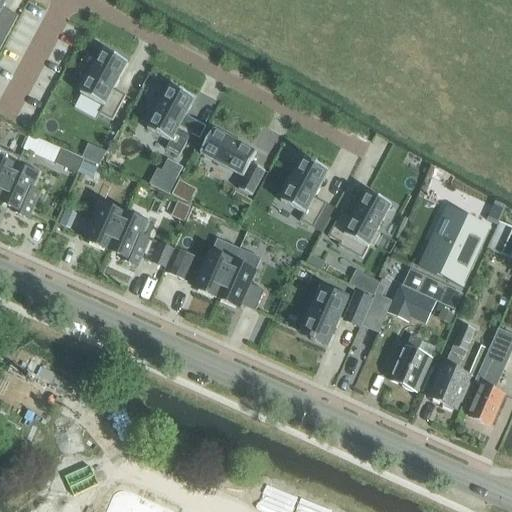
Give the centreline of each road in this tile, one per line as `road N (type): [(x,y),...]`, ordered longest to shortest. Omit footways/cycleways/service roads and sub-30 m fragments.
road 1 (tertiary): [(511,499),(0,273)]
road 2 (residential): [(73,0),(362,153)]
road 3 (unknown): [(117,301),(167,178)]
